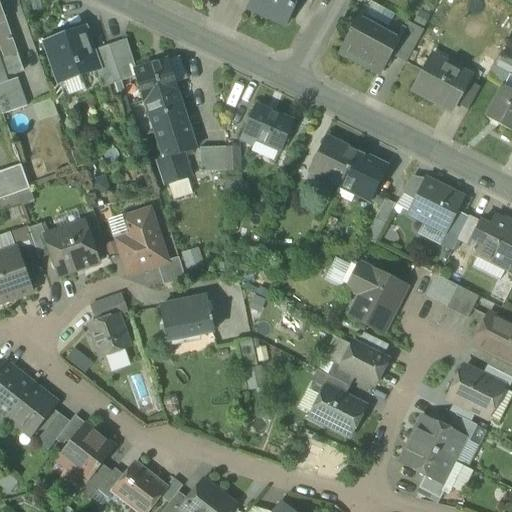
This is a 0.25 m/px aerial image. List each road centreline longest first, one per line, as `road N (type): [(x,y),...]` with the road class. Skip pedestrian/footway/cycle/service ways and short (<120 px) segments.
road 1 (residential): [(369,503),(138,439),(27,350),(93,295)]
road 2 (residential): [(511,190),(291,80)]
road 3 (residential): [(291,80),(110,0)]
road 4 (residential): [(369,503),(388,426),(433,336)]
